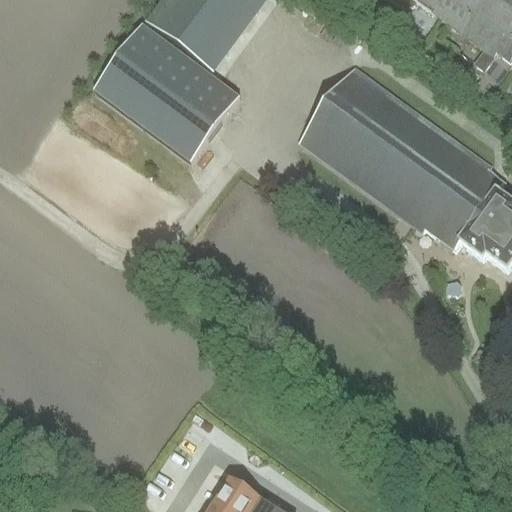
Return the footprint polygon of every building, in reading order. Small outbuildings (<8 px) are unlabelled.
[(171,0),(148,31),(214,80),(273,0),(171,0)] [(511,0),(411,0),(487,55),(475,71),(484,77),(497,59),(511,69),(511,67),(511,0)] [(95,99),(193,172),(242,106),(144,33),(95,99)] [(471,65),(461,57),(453,68),(463,75),(471,65)] [(510,278),(511,274),(511,210),(501,202),(509,191),(490,177),(493,172),(356,72),(300,150),(423,239),(426,234),(457,257),(462,250),(484,266),(488,262),(510,278)] [(265,511),(229,489),(214,511),(265,511)]
